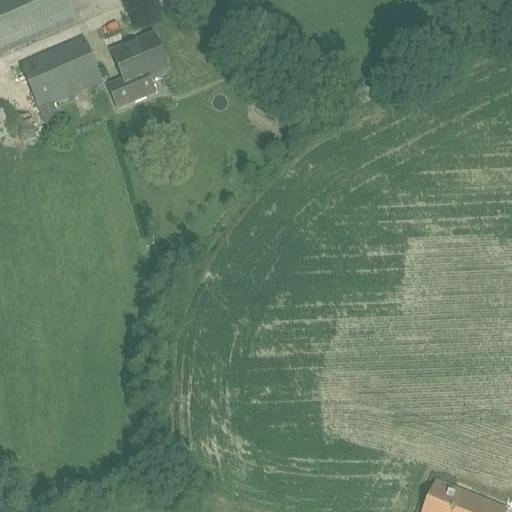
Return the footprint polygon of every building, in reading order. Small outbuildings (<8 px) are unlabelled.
[(0,0),(0,56),(78,22),(67,0),(0,0)] [(38,111),(103,83),(83,35),(18,63),(38,111)] [(170,73),(154,36),(111,54),(123,81),(108,88),(117,110),(156,94),(150,82),(170,73)] [(43,138),(63,132),(56,111),(46,114),(48,121),(39,125),(43,138)] [(22,145),(37,139),(26,115),(11,121),(22,145)] [(8,117),(0,119),(0,143),(15,139),(8,117)] [(505,511),(506,511),(436,483),(423,511),(505,511)]
